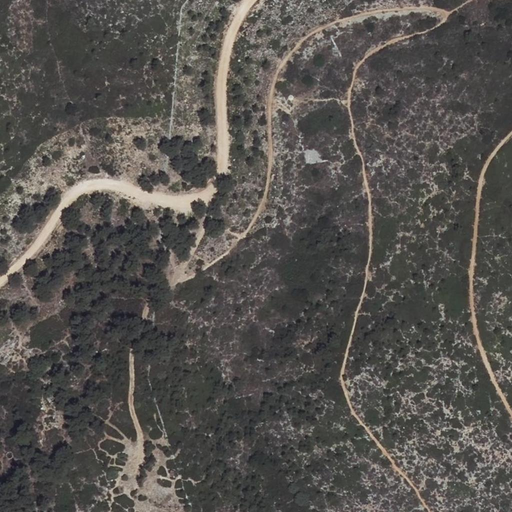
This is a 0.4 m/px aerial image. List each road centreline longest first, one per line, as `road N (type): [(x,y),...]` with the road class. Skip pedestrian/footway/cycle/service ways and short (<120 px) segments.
road 1 (track): [(206,194),(169,200),(103,183),(80,188),(0,269)]
road 2 (track): [(250,0),(227,44),(221,181),(206,194)]
